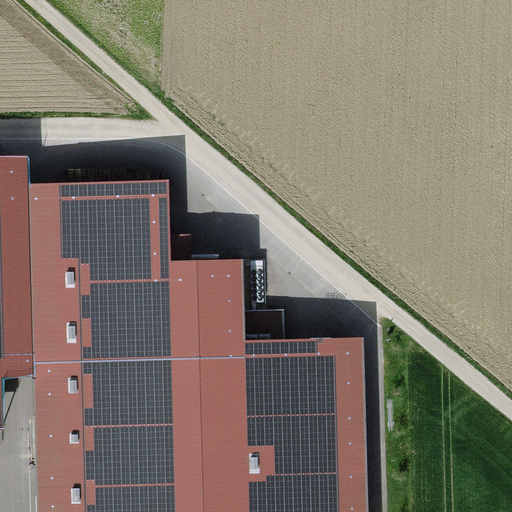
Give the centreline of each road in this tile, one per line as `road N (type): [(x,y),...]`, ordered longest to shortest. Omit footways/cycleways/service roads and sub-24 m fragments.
road 1 (track): [(41,0),(197,146),(511,408)]
road 2 (track): [(197,146),(117,126),(0,127)]
